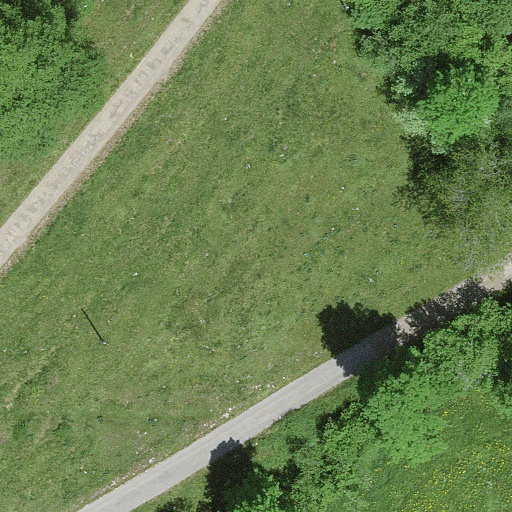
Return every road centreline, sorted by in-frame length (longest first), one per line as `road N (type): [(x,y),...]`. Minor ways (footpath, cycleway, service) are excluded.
road 1 (unclassified): [(96,511),(511,263)]
road 2 (unclassified): [(0,255),(208,0)]
